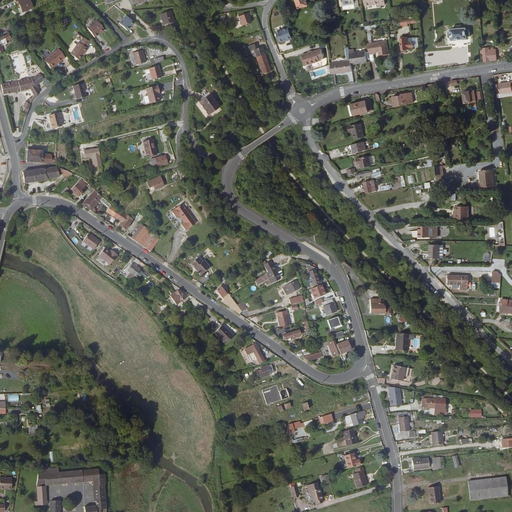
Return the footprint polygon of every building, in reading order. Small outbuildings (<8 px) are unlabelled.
[(34,7),(31,0),(18,0),(24,11),(34,7)] [(308,0),(298,0),(301,9),(310,6),(308,0)] [(176,23),(174,11),(163,14),(165,25),(176,23)] [(119,24),(128,31),(135,21),(126,14),(119,24)] [(252,23),(249,14),(240,17),(243,26),(252,23)] [(106,28),(99,19),(89,27),(97,36),(106,28)] [(406,25),(419,23),(419,19),(399,22),(400,28),(406,27),(406,25)] [(292,39),(289,28),(276,32),(280,42),(285,40),(288,39),(288,41),(292,39)] [(450,40),(466,39),(466,37),(469,37),(469,31),(466,31),(465,29),(450,30),(450,32),(448,32),(448,38),(450,38),(450,40)] [(6,35),(0,37),(0,42),(15,37),(12,30),(5,33),(6,35)] [(80,60),(84,54),(86,52),(89,49),(88,47),(91,42),(85,37),(81,43),(80,42),(72,54),(80,60)] [(410,48),(410,39),(406,40),(406,38),(401,39),(402,40),(398,41),(399,52),(404,51),(404,48),(410,48)] [(366,44),(367,55),(374,55),(374,53),(378,53),(380,53),(381,56),(387,56),(386,42),(366,44)] [(267,49),(266,46),(265,47),(264,45),(254,48),(263,74),(270,71),(268,64),(264,52),(266,52),(266,49),(267,49)] [(328,64),(329,74),(350,72),(349,65),(347,51),(347,48),(344,49),(345,63),(328,64)] [(52,68),(57,65),(56,64),(59,61),(60,62),(67,57),(60,49),(45,59),(52,68)] [(319,50),(301,56),(304,66),(318,62),(318,61),(322,60),(319,50)] [(142,63),(139,51),(129,53),(132,65),(142,63)] [(352,51),(347,51),(349,65),(365,64),(364,53),(353,54),(352,51)] [(481,51),(482,64),(494,62),(494,52),(487,52),(487,51),(481,51)] [(148,68),(149,69),(150,76),(151,80),(161,77),(158,66),(148,68)] [(36,79),(34,81),(33,77),(25,80),(12,83),(2,84),(4,94),(31,89),(34,94),(35,96),(38,93),(36,87),(45,82),(42,75),(35,78),(36,79)] [(504,85),(504,84),(499,85),(500,95),(511,93),(511,85),(510,83),(507,84),(507,85),(504,85)] [(86,97),(82,84),(72,86),(76,99),(86,97)] [(159,94),(157,87),(145,90),(149,105),(160,102),(158,94),(159,94)] [(465,106),(476,103),(474,92),(462,95),(465,106)] [(401,95),(401,96),(402,98),(400,98),(399,96),(393,98),(394,108),(400,107),(400,106),(407,105),(407,104),(413,103),(412,93),(401,95)] [(22,107),(29,109),(31,104),(33,100),(31,100),(24,98),(23,101),(24,102),(22,107)] [(372,112),(370,100),(351,103),(353,115),(372,112)] [(218,128),(229,120),(220,107),(209,114),(218,128)] [(48,115),(50,122),(51,121),(52,124),(51,124),(51,128),(61,126),(59,119),(60,118),(59,113),(48,115)] [(351,132),(353,139),(364,137),(360,123),(349,126),(351,132)] [(156,155),(152,139),(142,141),(146,157),(156,155)] [(363,142),(351,145),(353,154),(365,151),(363,142)] [(43,149),(28,149),(28,152),(27,161),(56,163),(56,162),(56,154),(44,154),(42,154),(43,149)] [(95,166),(102,165),(99,149),(87,151),(88,156),(94,155),(95,166)] [(167,164),(166,156),(149,160),(151,168),(167,164)] [(369,167),(366,157),(354,160),(355,165),(358,165),(359,169),(369,167)] [(186,175),(184,166),(177,168),(180,176),(186,175)] [(435,180),(435,184),(443,184),(442,166),(441,166),(434,166),(435,168),(435,180)] [(23,172),(25,184),(49,180),(48,178),(61,177),(58,170),(57,167),(23,172)] [(381,176),(379,169),(355,174),(356,179),(372,175),(372,178),(381,176)] [(492,186),(492,170),(474,170),(474,187),(492,186)] [(164,186),(161,176),(146,180),(148,186),(153,185),(154,189),(164,186)] [(83,180),(80,183),(72,191),(80,199),(85,194),(82,191),(88,185),(83,180)] [(376,191),(374,183),(371,184),(370,181),(364,183),(364,185),(366,194),(376,191)] [(66,195),(72,189),(67,183),(60,189),(66,195)] [(96,191),(82,205),(92,211),(102,201),(110,210),(108,214),(111,216),(117,210),(111,205),(96,191)] [(196,223),(182,203),(170,211),(175,218),(178,216),(183,222),(179,224),(184,231),(196,223)] [(456,219),(470,219),(470,206),(457,207),(457,212),(456,212),(456,219)] [(133,220),(117,210),(111,216),(124,223),(122,226),(127,229),(133,220)] [(397,218),(402,224),(409,222),(406,217),(411,215),(408,210),(403,213),(397,218)] [(147,216),(143,214),(139,211),(134,218),(141,223),(142,224),(147,216)] [(152,253),(161,238),(142,224),(133,239),(152,253)] [(426,236),(425,224),(414,225),(414,230),(415,230),(415,236),(426,236)] [(89,234),(83,242),(95,250),(100,242),(89,234)] [(438,258),(438,246),(428,245),(428,258),(438,258)] [(111,252),(106,248),(99,257),(111,266),(118,256),(112,251),(111,252)] [(268,258),(273,254),(269,250),(265,254),(268,258)] [(197,257),(190,264),(199,275),(209,267),(203,260),(201,261),(197,257)] [(269,273),(266,275),(268,278),(269,277),(272,283),(281,279),(278,273),(276,270),(275,266),(273,266),(271,261),(264,264),(267,270),(269,273)] [(343,267),(347,277),(352,270),(346,263),(343,267)] [(132,281),(141,271),(133,264),(124,275),(132,281)] [(315,269),(309,272),(314,286),(320,284),(318,277),(319,277),(317,273),(316,273),(315,269)] [(469,289),(469,278),(464,278),(464,277),(449,276),(449,283),(461,283),(461,289),(469,289)] [(502,277),(494,277),(493,286),(501,287),(502,277)] [(286,296),(299,291),(296,282),(282,288),(286,296)] [(243,311),(238,304),(230,295),(229,296),(222,286),(217,290),(225,299),(222,301),(240,314),(243,311)] [(320,286),(308,291),(312,301),(324,296),(320,286)] [(191,296),(180,289),(169,296),(176,306),(191,296)] [(292,307),(304,304),(303,299),(291,301),(292,307)] [(337,312),(333,300),(324,304),(328,315),(337,312)] [(382,300),(371,300),(371,314),(385,315),(385,308),(384,306),(385,305),(385,302),(382,302),(382,300)] [(238,304),(243,311),(248,308),(243,301),(238,304)] [(502,306),(502,310),(511,309),(511,301),(502,301),(502,306)] [(198,310),(205,306),(199,302),(194,305),(198,310)] [(280,330),(291,328),(289,318),(279,319),(280,330)] [(330,331),(341,326),(338,318),(327,322),(330,331)] [(226,344),(234,336),(222,325),(215,332),(226,344)] [(286,340),(290,339),(292,338),(295,337),(295,338),(302,336),(300,330),(285,335),(286,340)] [(409,353),(411,335),(399,334),(397,351),(409,353)] [(341,354),(338,345),(336,339),(329,342),(334,356),(341,354)] [(341,354),(343,360),(347,359),(345,352),(352,350),(349,341),(338,345),(341,354)] [(256,343),(251,346),(259,365),(264,362),(256,343)] [(263,369),(266,377),(273,374),(270,365),(262,368),(263,369)] [(394,366),(391,379),(411,382),(413,369),(394,366)] [(266,405),(289,397),(286,388),(279,391),(276,385),(268,388),(271,396),(264,398),(266,405)] [(401,405),(399,388),(388,386),(390,406),(401,405)] [(434,408),(435,401),(422,398),(421,406),(425,407),(425,408),(426,408),(426,407),(434,408)] [(435,400),(435,401),(434,408),(433,414),(444,416),(444,412),(443,412),(445,401),(435,400)] [(469,409),(469,417),(481,417),(480,409),(469,409)] [(356,426),(366,423),(364,416),(370,415),(368,410),(348,416),(351,424),(355,423),(356,426)] [(334,414),(325,416),(327,423),(336,420),(334,414)] [(409,431),(408,416),(397,417),(398,432),(409,431)] [(305,426),(304,423),(301,424),(300,421),(289,425),(291,432),(292,433),(296,432),(295,429),(305,426)] [(360,441),(356,427),(346,430),(349,443),(360,441)] [(440,431),(433,432),(434,445),(441,445),(440,431)] [(511,438),(500,439),(501,447),(511,447),(511,438)] [(355,460),(353,453),(343,456),(346,468),(360,465),(358,459),(355,460)] [(435,463),(436,469),(445,468),(444,457),(440,457),(441,462),(435,463)] [(415,469),(430,467),(430,458),(413,460),(415,469)] [(43,474),(38,474),(36,486),(93,481),(94,485),(93,485),(94,501),(96,501),(96,505),(84,507),(84,511),(106,511),(104,484),(105,484),(104,474),(98,474),(98,469),(53,473),(52,468),(42,469),(43,474)] [(360,473),(359,469),(352,471),(353,475),(349,476),(353,490),(363,487),(359,473),(360,473)] [(469,500),(507,495),(505,476),(467,481),(469,500)] [(4,488),(11,488),(11,478),(0,477),(0,488),(4,489),(4,488)] [(317,482),(306,485),(308,493),(309,493),(312,501),(314,501),(315,505),(323,502),(317,482)] [(427,488),(429,504),(439,502),(437,486),(427,488)] [(59,511),(60,501),(51,500),(50,511),(59,511)]
